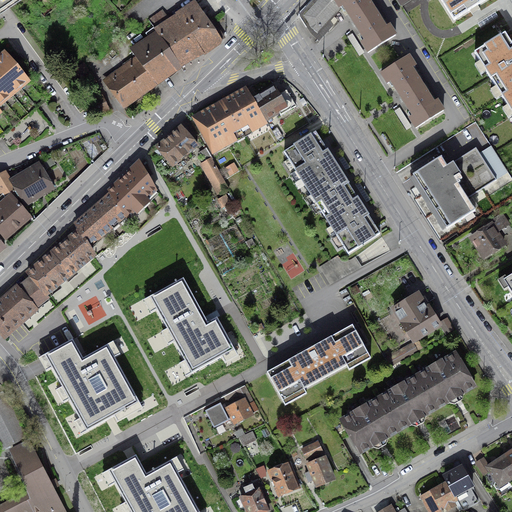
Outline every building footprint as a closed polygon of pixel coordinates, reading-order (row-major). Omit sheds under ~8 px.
[(0,0),(0,8),(12,0),(0,0)] [(129,55),(99,78),(124,110),(182,66),(185,69),(224,39),(193,0),(192,0),(168,19),(158,7),(144,17),(153,29),(126,50),(129,55)] [(329,22),(340,9),(339,8),(334,0),(317,0),(303,16),(310,28),(321,37),(331,26),(329,22)] [(334,0),(339,8),(343,6),(365,41),(362,43),(368,53),(395,36),(389,26),(386,28),(368,0),(334,0)] [(441,0),(454,20),(474,8),(486,0),(441,0)] [(352,34),(347,37),(359,56),(364,53),(352,34)] [(511,45),(505,34),(474,53),(502,97),(511,90),(511,45)] [(31,86),(3,56),(0,58),(0,115),(2,114),(31,86)] [(416,130),(444,113),(410,57),(382,73),(400,104),(416,130)] [(280,85),(252,99),(264,122),(294,107),(280,85)] [(247,88),(189,118),(210,157),(267,127),(264,122),(252,99),(247,88)] [(511,90),(502,97),(511,112),(511,90)] [(394,111),(407,130),(412,127),(399,108),(394,111)] [(181,127),(157,148),(175,169),(199,147),(181,127)] [(320,130),(277,157),(341,259),(385,232),(369,206),(351,178),(333,149),(320,130)] [(446,231),(474,213),(465,199),(493,181),(474,151),(446,169),(441,161),(412,179),(446,231)] [(212,158),(201,165),(219,195),(230,189),(212,158)] [(157,193),(139,162),(122,178),(107,192),(108,193),(102,198),(86,212),(71,225),(79,235),(92,250),(134,214),(137,217),(152,204),(149,201),(157,193)] [(41,163),(10,179),(24,206),(56,189),(41,163)] [(2,172),(0,173),(0,198),(0,199),(13,191),(2,172)] [(10,194),(0,203),(0,232),(8,242),(33,219),(10,194)] [(469,237),(485,262),(511,247),(496,221),(469,237)] [(36,271),(29,276),(48,298),(97,257),(92,250),(79,235),(71,241),(56,254),(46,262),(36,271)] [(26,279),(0,301),(0,334),(4,340),(20,327),(50,300),(48,298),(29,276),(26,279)] [(184,280),(145,301),(188,381),(237,354),(218,319),(208,324),(184,280)] [(419,288),(389,308),(411,342),(441,323),(426,299),(419,288)] [(446,319),(441,321),(448,333),(455,329),(452,323),(449,317),(446,319)] [(372,360),(353,325),(265,373),(285,408),(372,360)] [(71,340),(42,356),(46,363),(86,439),(144,409),(110,345),(82,360),(71,340)] [(412,344),(387,359),(391,366),(416,351),(412,344)] [(455,354),(417,375),(437,410),(475,389),(455,354)] [(417,375),(378,398),(398,433),(437,410),(417,375)] [(5,397),(0,399),(0,443),(2,448),(26,437),(5,397)] [(248,398),(226,409),(233,424),(256,413),(248,398)] [(378,398),(338,420),(359,456),(398,433),(378,398)] [(221,404),(206,411),(214,428),(229,421),(221,404)] [(319,441),(302,449),(307,459),(324,451),(319,441)] [(29,442),(13,450),(28,480),(26,480),(31,492),(0,507),(0,511),(38,511),(43,510),(44,511),(65,511),(53,489),(57,486),(55,480),(50,482),(29,442)] [(498,493),(511,485),(511,452),(483,467),(498,493)] [(327,456),(308,465),(310,470),(305,473),(310,485),(316,482),(318,488),(338,479),(327,456)] [(135,458),(106,474),(126,511),(199,511),(174,463),(146,478),(135,458)] [(288,464),(269,472),(281,499),(300,491),(288,464)] [(444,484),(418,498),(426,511),(446,511),(458,506),(455,500),(474,490),(462,467),(441,479),(444,484)] [(251,483),(242,487),(245,492),(239,495),(247,511),(264,511),(269,510),(259,486),(253,488),(251,483)]
